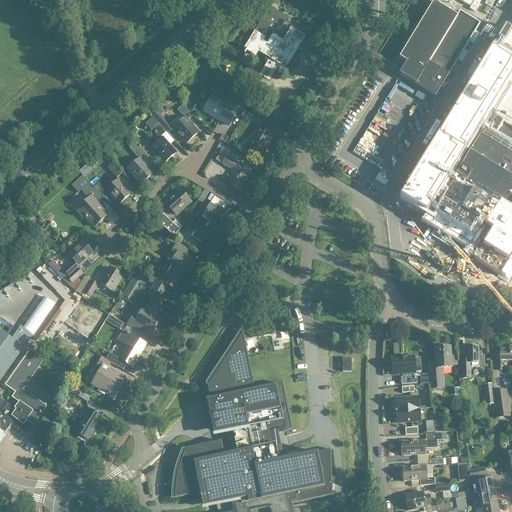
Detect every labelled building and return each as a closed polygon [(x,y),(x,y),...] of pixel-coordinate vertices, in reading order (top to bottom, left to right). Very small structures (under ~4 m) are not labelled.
[(405,68),(401,74),(415,83),(414,86),(434,98),(480,24),(459,12),(457,16),(433,2),(399,58),(408,63),(405,68)] [(286,45),(282,42),(275,38),(287,18),(270,8),(244,49),(255,56),(258,52),(264,55),(269,47),(280,54),(286,45)] [(511,126),(511,29),(505,25),(493,45),(492,45),(452,112),(479,130),(490,112),(511,126)] [(269,59),(260,75),(259,75),(262,77),(269,81),(276,70),(281,74),(285,68),(285,69),(305,37),(291,28),(282,42),(286,45),(280,54),(269,47),(264,55),(269,59)] [(259,75),(260,75),(247,67),(241,77),(256,86),(262,77),(259,75)] [(215,95),(214,94),(203,112),(228,127),(238,109),(226,102),(231,93),(220,86),(215,95)] [(151,115),(168,133),(173,129),(156,110),(151,115)] [(266,126),(271,118),(260,112),(256,120),(266,126)] [(452,112),(397,200),(431,220),(427,226),(470,253),(484,230),(500,240),(502,238),(511,244),(511,151),(479,130),(452,112)] [(173,129),(186,144),(199,133),(185,118),(173,129)] [(161,136),(163,138),(151,149),(164,164),(176,153),(167,144),(172,139),(154,120),(147,127),(150,131),(152,129),(159,136),(161,136)] [(267,145),(274,134),(259,125),(246,147),(259,155),(265,145),(267,145)] [(127,128),(124,131),(131,138),(134,135),(127,128)] [(246,178),(251,170),(239,163),(239,164),(227,156),(222,164),(234,171),(227,182),(239,189),(245,177),(246,178)] [(128,170),(141,184),(153,174),(140,159),(128,170)] [(107,168),(117,178),(122,174),(112,163),(107,168)] [(74,178),(76,182),(84,178),(82,174),(74,178)] [(122,187),(123,186),(118,180),(106,191),(119,205),(130,195),(122,187)] [(80,191),(89,200),(78,210),(94,228),(107,216),(96,204),(102,198),(89,184),(80,191)] [(190,202),(179,190),(164,203),(175,215),(190,202)] [(215,207),(210,204),(204,200),(194,215),(208,224),(207,226),(205,225),(199,234),(198,233),(194,239),(202,244),(206,237),(207,239),(211,232),(213,233),(220,223),(218,222),(224,211),(216,205),(215,207)] [(157,221),(173,237),(180,230),(163,215),(157,221)] [(62,271),(72,283),(76,280),(76,281),(83,274),(78,269),(88,260),(87,259),(92,254),(82,243),(68,256),(73,261),(62,271)] [(175,258),(170,265),(185,274),(187,275),(195,263),(184,256),(187,251),(177,244),(170,255),(175,258)] [(167,263),(153,286),(164,292),(168,286),(175,290),(185,274),(170,265),(167,263)] [(98,283),(112,292),(122,276),(110,268),(104,278),(102,277),(98,283)] [(476,274),(492,283),(494,278),(479,269),(476,274)] [(76,280),(72,283),(73,283),(76,290),(84,295),(82,297),(88,301),(90,298),(98,285),(85,277),(80,285),(76,281),(76,280)] [(138,285),(131,280),(128,286),(135,290),(138,285)] [(152,300),(145,311),(157,319),(168,302),(161,298),(164,292),(153,286),(147,296),(152,300)] [(82,302),(71,312),(82,323),(92,313),(82,302)] [(160,320),(157,319),(145,311),(143,310),(138,317),(134,315),(127,326),(138,333),(142,327),(152,333),(160,320)] [(106,322),(120,330),(124,324),(110,315),(106,322)] [(0,410),(5,403),(0,399),(0,381),(31,337),(20,329),(12,341),(0,332),(0,410)] [(119,359),(126,363),(132,367),(145,345),(124,331),(118,340),(128,346),(119,359)] [(174,484),(174,490),(174,499),(227,488),(229,496),(232,511),(294,511),(293,504),(332,496),(332,450),(285,459),(281,443),(280,434),(294,431),(284,385),(256,391),(246,344),(243,331),(207,386),(216,431),(231,428),(235,453),(225,455),(222,441),(185,448),(181,458),(177,468),(175,479),(174,484)] [(452,368),(450,348),(434,349),(435,364),(428,365),(430,389),(443,388),(442,369),(452,368)] [(465,348),(466,361),(459,361),(460,380),(471,379),(470,367),(484,367),(484,361),(479,361),(478,348),(465,348)] [(511,348),(509,348),(509,351),(500,351),(500,363),(500,361),(511,361),(511,348)] [(126,363),(119,359),(109,352),(105,358),(122,369),(126,363)] [(6,388),(15,394),(19,397),(21,393),(43,362),(30,353),(6,388)] [(125,378),(109,368),(112,363),(102,357),(97,366),(101,369),(91,385),(113,398),(125,378)] [(415,374),(414,357),(391,359),(392,376),(402,375),(402,378),(400,378),(401,385),(417,384),(416,377),(414,377),(414,374),(415,374)] [(351,372),(351,359),(343,359),(342,372),(351,372)] [(77,398),(86,404),(90,397),(67,383),(64,388),(78,397),(77,398)] [(494,404),(492,392),(491,384),(483,385),(486,405),(494,404)] [(506,390),(503,391),(492,392),(494,404),(496,418),(510,416),(506,390)] [(19,397),(15,394),(12,398),(19,403),(14,409),(10,416),(15,419),(23,425),(27,420),(33,424),(44,407),(27,395),(25,394),(24,395),(21,393),(19,397)] [(61,412),(68,401),(60,397),(54,408),(61,412)] [(419,409),(418,397),(394,400),(395,402),(392,402),(393,409),(395,409),(395,411),(419,409)] [(14,409),(7,404),(0,413),(0,431),(4,435),(5,434),(15,419),(10,416),(14,409)] [(87,439),(100,417),(88,409),(74,432),(87,439)] [(395,411),(396,414),(393,414),(394,421),(396,421),(396,423),(420,421),(419,409),(395,411)] [(505,422),(496,422),(496,430),(506,430),(505,422)] [(0,447),(9,435),(0,428),(0,447)] [(436,441),(442,440),(442,435),(426,435),(426,440),(423,441),(411,442),(404,441),(404,442),(401,443),(401,446),(399,447),(399,453),(401,454),(402,457),(424,456),(424,449),(437,449),(436,441)] [(457,466),(459,482),(469,481),(467,465),(457,466)] [(434,479),(426,479),(424,467),(402,469),(403,474),(401,475),(401,480),(404,480),(404,484),(419,483),(420,486),(434,485),(434,479)] [(484,469),(469,471),(470,480),(486,477),(484,469)] [(479,495),(495,492),(492,480),(476,483),(478,489),(467,491),(468,498),(479,496),(479,495)] [(437,511),(453,508),(452,503),(451,500),(450,492),(449,492),(448,484),(435,485),(435,493),(442,493),(443,499),(443,504),(437,506),(437,511)] [(417,487),(403,490),(404,496),(419,493),(417,487)] [(479,496),(481,508),(497,505),(495,492),(479,495),(479,496)] [(424,498),(423,493),(405,497),(408,511),(426,508),(426,506),(432,504),(430,496),(424,498)] [(459,499),(454,500),(456,511),(460,511),(463,511),(462,506),(461,506),(459,499)]
